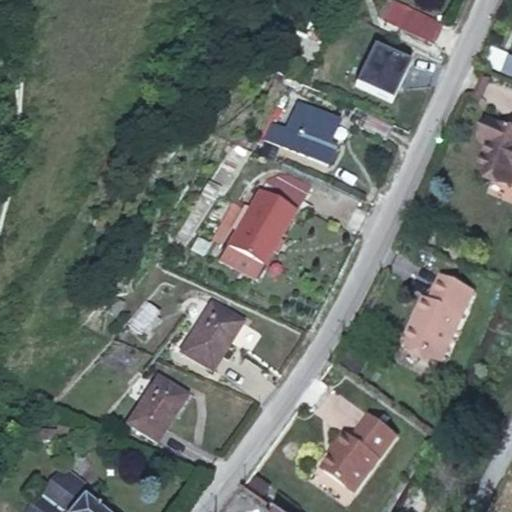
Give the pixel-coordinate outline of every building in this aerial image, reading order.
[(394,0),(385,19),(432,42),(443,21),(401,0),(394,0)] [(368,41),(351,82),(391,98),(407,57),(368,41)] [(511,78),(511,55),(505,53),(497,72),(511,78)] [(259,124),(303,145),(325,105),(302,93),(290,115),(270,104),(259,124)] [(325,105),(303,145),(324,156),(333,135),(324,132),(334,109),(325,105)] [(382,141),(389,126),(367,115),(359,128),(382,141)] [(511,183),(511,140),(485,129),(477,150),(485,153),(474,185),(507,198),(511,183)] [(235,143),(171,270),(181,275),(245,149),(235,143)] [(230,254),(266,274),(297,217),(261,196),(230,254)] [(259,289),(266,274),(230,254),(222,269),(259,289)] [(426,300),(405,348),(442,365),(473,291),(442,277),(431,303),(426,300)] [(172,356),(205,375),(234,323),(202,303),(172,356)] [(122,426),(149,441),(176,394),(149,379),(122,426)] [(252,414),(223,395),(207,419),(199,414),(191,426),(195,428),(179,451),(213,473),(252,414)] [(394,433),(366,415),(350,439),(342,434),(334,446),(337,448),(322,471),(355,493),(394,433)] [(272,489),(261,482),(256,490),(266,498),(272,489)] [(37,496),(22,511),(44,511),(48,506),(37,496)] [(94,511),(99,507),(87,499),(77,511),(94,511)]
